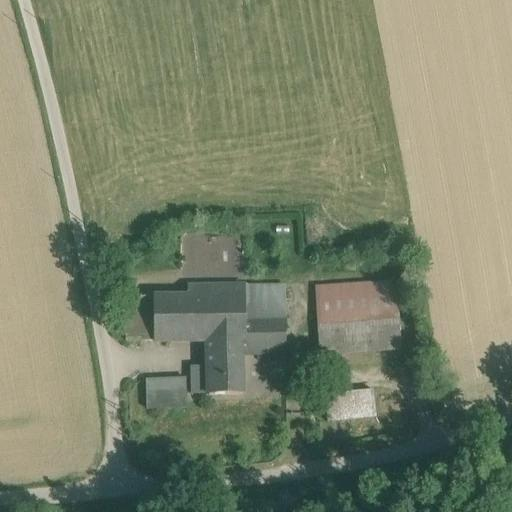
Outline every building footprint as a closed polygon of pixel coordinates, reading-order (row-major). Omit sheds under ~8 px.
[(285,287),(188,288),(188,298),(154,298),(155,342),(207,342),(208,354),(241,354),(241,355),(286,354),(285,287)] [(396,297),(315,303),(319,357),(401,350),(396,297)] [(130,338),(151,338),(152,325),(149,325),(150,315),(130,314),(130,338)] [(241,354),(208,354),(208,396),(241,395),(241,355),(241,354)] [(186,380),(146,382),(147,410),(187,409),(186,380)] [(327,420),(378,418),(377,390),(326,392),(327,420)]
